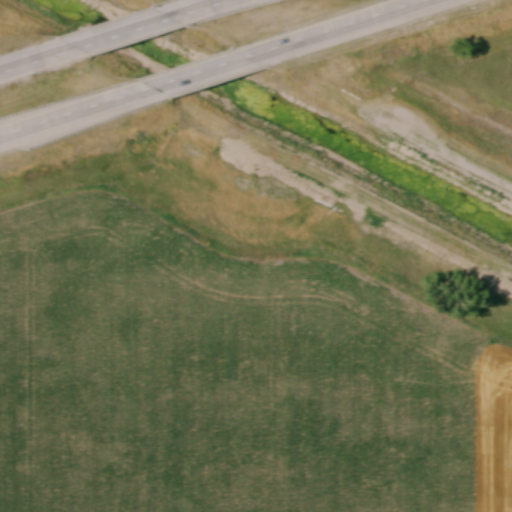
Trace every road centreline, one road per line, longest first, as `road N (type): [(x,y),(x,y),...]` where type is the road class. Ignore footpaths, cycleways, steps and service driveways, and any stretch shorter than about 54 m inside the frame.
road 1 (motorway): [(124,97),(288,45)]
road 2 (motorway): [(208,0),(49,54)]
road 3 (motorway): [(288,45),(426,0)]
road 4 (motorway): [(0,136),(124,97)]
